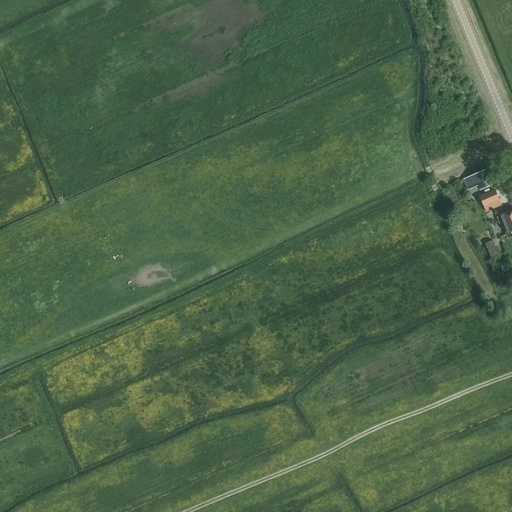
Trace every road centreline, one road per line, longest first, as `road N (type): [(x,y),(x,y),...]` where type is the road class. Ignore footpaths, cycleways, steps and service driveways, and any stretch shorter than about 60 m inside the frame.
road 1 (track): [(511,376),(186,511)]
road 2 (tertiary): [(511,139),(455,0)]
